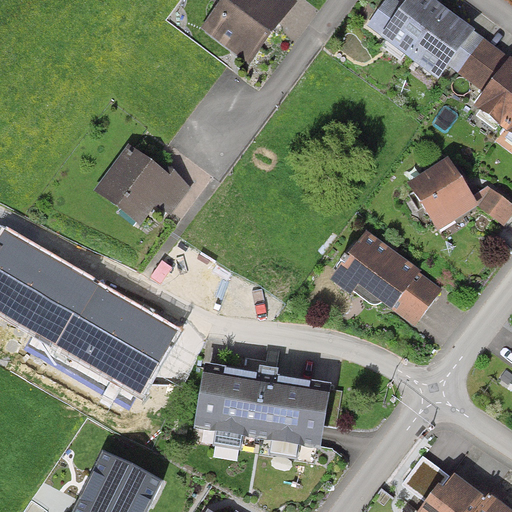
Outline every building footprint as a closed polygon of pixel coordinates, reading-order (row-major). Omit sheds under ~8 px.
[(221,0),(200,27),(249,64),(298,1),(297,0),(221,0)] [(394,0),(386,0),(368,25),(438,77),(447,66),(459,74),(485,38),(475,30),(476,29),(437,0),(407,0),(403,6),(394,0)] [(511,56),(510,55),(509,56),(485,38),(459,74),(482,91),(472,106),(511,135),(511,56)] [(93,190),(140,225),(155,204),(171,215),(192,186),(165,166),(163,168),(128,142),(93,190)] [(438,230),(479,204),(474,195),(449,156),(408,182),(438,230)] [(478,206),(504,226),(511,216),(511,204),(488,185),(474,195),(479,204),(478,206)] [(176,329),(4,229),(0,235),(0,243),(3,245),(0,250),(0,309),(140,391),(176,329)] [(359,285),(415,327),(443,289),(420,272),(422,270),(367,229),(330,279),(352,295),(359,285)] [(300,443),(319,446),(329,384),(278,375),(279,367),(259,364),(258,372),(206,363),(195,426),(216,429),(245,434),(271,438),(300,443)] [(245,434),(216,429),(214,445),(242,450),(245,434)] [(300,443),(271,438),(269,454),(297,458),(300,443)] [(143,511),(159,480),(104,454),(76,511),(143,511)] [(451,477),(422,455),(401,484),(425,502),(439,482),(444,486),(451,477)] [(476,511),(491,491),(458,467),(451,477),(444,486),(439,482),(425,502),(417,511),(476,511)] [(511,511),(511,500),(494,487),(491,491),(476,511),(511,511)]
